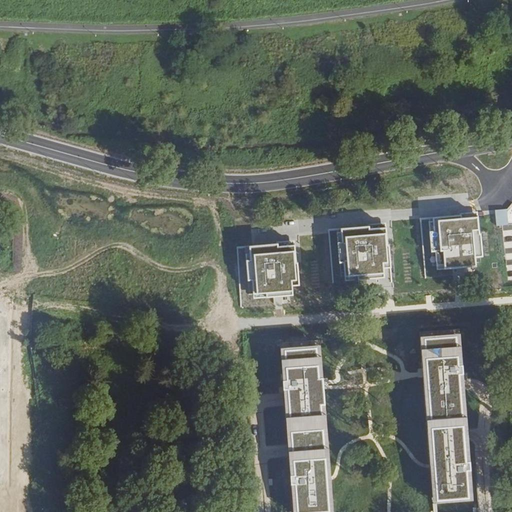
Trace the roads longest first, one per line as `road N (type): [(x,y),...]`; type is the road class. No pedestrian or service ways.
road 1 (primary): [(0,137),(200,183),(285,181),(453,150)]
road 2 (residential): [(501,193),(445,210),(257,232)]
